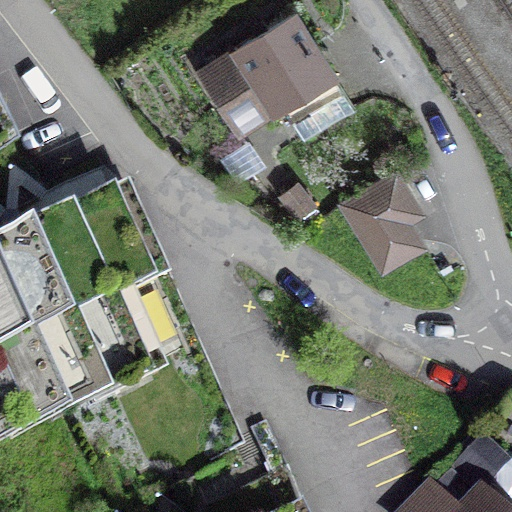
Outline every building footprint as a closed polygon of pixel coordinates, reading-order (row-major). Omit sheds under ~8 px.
[(294,10),(201,68),(240,130),(273,109),(293,142),(344,110),(323,76),(333,70),(294,10)] [(419,207),(395,170),(345,202),(385,264),(422,241),(406,216),(419,207)] [(75,223),(53,233),(70,270),(137,240),(121,203),(75,223)] [(0,431),(118,380),(103,346),(84,303),(70,270),(53,233),(35,241),(0,256),(0,431)] [(152,274),(137,240),(70,270),(84,303),(152,274)] [(171,316),(152,274),(84,303),(103,346),(171,316)] [(186,350),(171,316),(103,346),(118,380),(186,350)] [(200,382),(186,350),(118,380),(133,412),(200,382)] [(221,428),(200,382),(133,412),(153,458),(221,428)] [(290,511),(274,474),(206,504),(209,511),(290,511)] [(497,511),(479,495),(462,511),(458,511),(432,486),(407,511),(497,511)]
